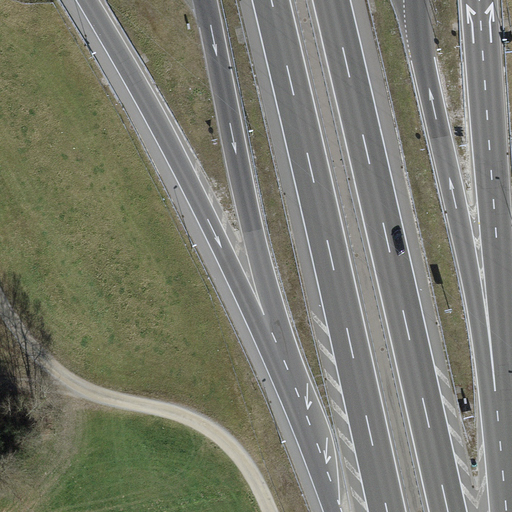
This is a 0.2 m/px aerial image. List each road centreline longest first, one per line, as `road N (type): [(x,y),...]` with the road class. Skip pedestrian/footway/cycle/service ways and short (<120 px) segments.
road 1 (motorway): [(88,0),(246,295),(333,511)]
road 2 (motorway): [(448,511),(331,0)]
road 3 (motorway): [(271,0),(387,511)]
road 4 (motorway): [(511,470),(479,0)]
road 5 (track): [(0,303),(47,368),(94,394),(192,420),(244,463),(268,511)]
